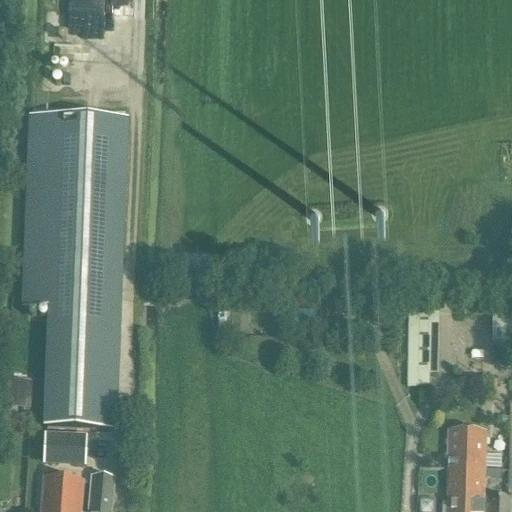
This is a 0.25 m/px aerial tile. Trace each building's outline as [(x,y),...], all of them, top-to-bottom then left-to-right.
[(51,313),(47,432),(111,435),(122,126),(29,123),(22,312),(51,313)] [(376,213),(376,214),(376,215),(376,216),(377,217),(378,218),(379,218),(380,218),(381,218),(382,218),(383,217),(384,216),(385,215),(385,214),(385,213),(384,212),(384,211),(383,210),(382,210),(380,210),(379,210),(378,210),(377,211),(377,212),(376,213)] [(310,216),(310,217),(310,218),(311,219),(312,220),(312,221),(313,222),(315,222),(316,222),(317,221),(318,221),(318,220),(319,219),(319,217),(319,216),(319,215),(318,214),(317,214),(316,213),(315,213),(314,213),(313,213),(312,214),(311,215),(310,216)] [(490,346),(511,346),(511,314),(491,314),(490,346)] [(407,390),(427,390),(428,377),(435,377),(436,316),(408,316),(407,390)] [(496,354),(495,362),(501,369),(509,369),(511,367),(511,349),(511,348),(502,348),(496,354)] [(6,397),(5,401),(25,402),(31,403),(32,384),(6,382),(6,386),(6,397)] [(447,436),(446,473),(482,475),(483,437),(447,436)] [(44,466),(84,467),(85,441),(45,439),(44,466)] [(446,473),(445,503),(481,505),(481,499),(482,475),(446,473)] [(87,511),(79,511),(82,485),(42,482),(39,511),(109,511),(112,484),(90,482),(87,511)] [(481,505),(445,503),(445,507),(441,507),(440,511),(507,511),(508,500),(481,499),(481,505)]
